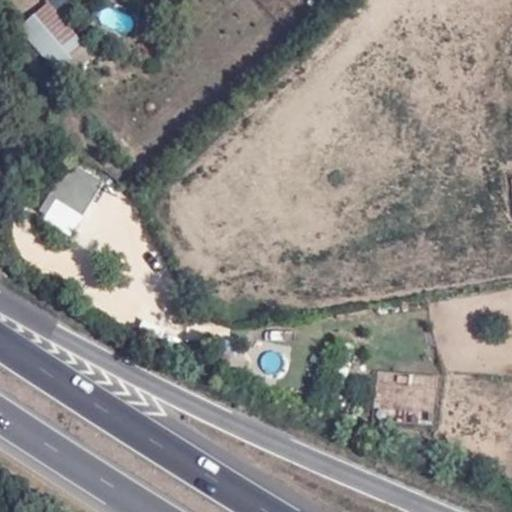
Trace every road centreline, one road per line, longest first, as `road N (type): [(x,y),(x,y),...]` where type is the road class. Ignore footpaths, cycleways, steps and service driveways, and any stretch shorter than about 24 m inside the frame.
road 1 (motorway): [(438,511),(220,417),(0,299)]
road 2 (motorway): [(271,511),(0,339)]
road 3 (motorway): [(0,411),(158,511)]
